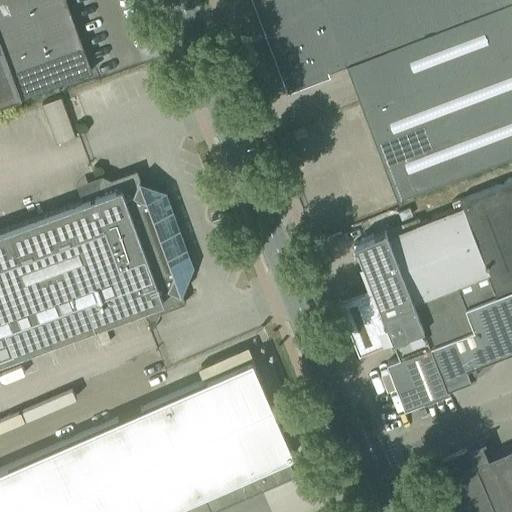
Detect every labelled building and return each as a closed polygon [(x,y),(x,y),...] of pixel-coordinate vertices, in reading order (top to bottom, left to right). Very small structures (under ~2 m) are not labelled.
[(62,0),(0,0),(0,27),(64,4),(62,0)] [(511,0),(257,0),(260,6),(290,84),(346,63),(361,103),(511,46),(511,0)] [(64,4),(0,27),(0,103),(89,72),(64,4)] [(511,154),(511,46),(361,103),(397,198),(511,154)] [(140,178),(136,169),(110,178),(101,174),(97,183),(101,192),(0,229),(0,359),(143,307),(146,317),(155,321),(160,312),(185,302),(182,292),(194,266),(188,263),(164,197),(166,191),(140,178)] [(511,349),(511,176),(452,201),(454,208),(420,221),(418,216),(387,229),(431,344),(430,345),(448,387),(476,376),(476,375),(475,364),(511,349)] [(431,344),(387,229),(355,241),(400,357),(430,345),(431,344)] [(367,293),(334,304),(357,358),(390,346),(367,293)] [(400,357),(387,363),(405,408),(449,391),(448,387),(430,345),(400,357)] [(157,511),(203,492),(211,511),(295,474),(286,456),(293,453),(252,359),(0,469),(0,511),(157,511)] [(511,511),(511,447),(488,458),(481,443),(485,441),(485,440),(436,461),(458,511),(511,511)]
